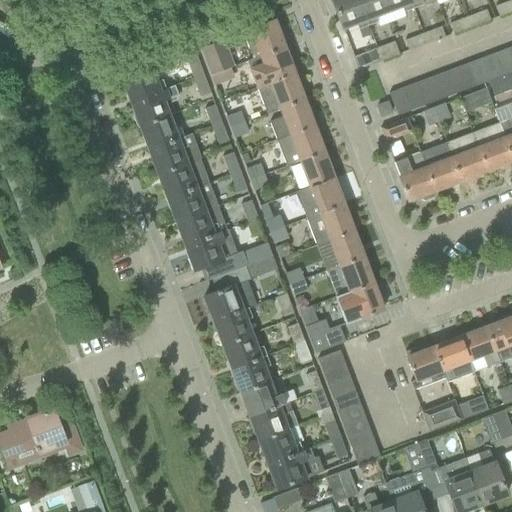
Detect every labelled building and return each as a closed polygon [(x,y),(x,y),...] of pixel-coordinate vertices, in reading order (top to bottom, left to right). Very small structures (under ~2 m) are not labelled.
[(358,30),(367,27),(357,0),(331,0),(342,29),(356,24),(358,30)] [(375,18),(388,13),(383,0),(357,0),(367,27),(377,23),(375,18)] [(402,12),(412,8),(409,0),(383,0),(388,13),(401,8),(402,12)] [(420,1),(422,0),(409,0),(412,8),(422,5),(420,1)] [(499,17),(511,12),(511,0),(510,0),(495,6),(499,17)] [(490,20),(489,19),(486,9),(467,16),(471,27),(490,20)] [(454,34),(471,27),(467,16),(449,23),(454,34)] [(252,58),(283,46),(274,21),(242,33),(252,58)] [(445,38),(444,36),(440,26),(422,33),(426,45),(445,38)] [(408,51),(426,45),(422,33),(404,40),(408,51)] [(233,65),(224,40),(200,49),(209,74),(233,65)] [(398,55),(398,53),(394,42),(376,49),(381,62),(398,55)] [(256,87),(293,73),(283,46),(252,58),(252,60),(247,62),(256,87)] [(358,70),(381,62),(376,49),(353,57),(358,70)] [(509,73),(511,72),(511,67),(505,49),(492,54),(500,75),(508,72),(509,73)] [(198,78),(203,77),(193,51),(184,55),(192,78),(197,76),(198,78)] [(487,81),(488,80),(500,75),(492,54),(479,59),(487,81)] [(488,80),(487,81),(479,59),(467,64),(476,86),(488,81),(488,80)] [(462,91),(476,86),(467,64),(453,69),(462,91)] [(230,68),(234,67),(233,65),(209,74),(214,86),(234,79),(230,68)] [(156,80),(151,68),(151,67),(120,79),(129,102),(165,89),(161,78),(156,80)] [(449,96),(462,91),(453,69),(440,74),(449,96)] [(511,89),(511,81),(509,73),(508,72),(500,75),(488,80),(488,81),(494,96),(511,89)] [(266,113),(303,98),(293,73),(256,87),(266,113)] [(435,102),(449,96),(440,74),(427,79),(435,102)] [(203,77),(198,78),(197,76),(192,78),(199,97),(209,93),(203,77)] [(422,106),(435,102),(427,79),(414,84),(422,106)] [(410,111),(422,106),(414,84),(401,89),(410,111)] [(175,96),(178,95),(174,85),(165,89),(129,102),(134,115),(133,117),(136,126),(138,127),(174,113),(170,102),(176,99),(175,96)] [(397,116),(410,111),(401,89),(388,93),(397,116)] [(464,112),(490,103),(485,89),(459,98),(464,112)] [(276,139),(313,125),(303,98),(266,113),(267,114),(278,110),(281,118),(269,122),(276,139)] [(511,102),(494,107),(497,120),(511,116),(511,102)] [(380,117),(391,113),(387,103),(376,106),(380,117)] [(438,122),(449,118),(443,104),(433,108),(438,122)] [(216,126),(221,124),(214,105),(204,109),(210,125),(215,123),(216,126)] [(428,127),(438,122),(433,108),(422,112),(428,127)] [(228,127),(243,122),(239,112),(225,117),(228,127)] [(169,115),(174,113),(138,127),(139,127),(147,150),(183,137),(179,127),(174,129),(169,115)] [(511,161),(511,118),(498,124),(511,161)] [(385,142),(411,133),(406,119),(380,128),(385,142)] [(233,139),(247,133),(243,122),(228,127),(233,139)] [(221,124),(216,126),(215,123),(210,125),(218,145),(228,141),(221,124)] [(486,171),(511,161),(498,124),(472,133),(486,171)] [(286,165),(323,151),(313,125),(276,139),(286,165)] [(460,181),(486,171),(472,133),(446,143),(460,181)] [(157,175),(200,158),(191,135),(184,138),(183,137),(147,150),(157,175)] [(434,191),(435,191),(460,181),(446,143),(420,153),(434,191)] [(308,187),(332,178),(323,151),(286,165),(287,168),(299,163),(308,187)] [(234,174),(239,172),(232,153),(222,157),(228,174),(233,172),(234,174)] [(435,191),(434,191),(420,153),(393,163),(407,201),(420,197),(421,200),(424,201),(434,198),(436,194),(435,191)] [(199,159),(200,158),(157,175),(166,198),(207,183),(199,159)] [(248,180),(263,174),(259,164),(244,170),(248,180)] [(239,172),(234,174),(233,172),(228,174),(235,193),(245,189),(239,172)] [(252,191),(267,185),(263,174),(248,180),(252,191)] [(305,219),(342,204),(332,178),(308,187),(308,188),(295,193),(305,219)] [(175,223),(217,206),(207,183),(166,198),(175,223)] [(247,222),(256,218),(249,201),(240,205),(247,222)] [(315,245),(352,231),(342,204),(305,219),(315,245)] [(184,247),(226,231),(217,206),(175,223),(184,247)] [(279,217),(265,222),(269,233),(283,227),(279,217)] [(273,244),(287,239),(283,227),(269,233),(273,244)] [(226,231),(184,247),(193,271),(201,268),(205,281),(211,279),(244,267),(272,256),(266,243),(242,252),(237,254),(228,230),(226,231)] [(338,265),(362,256),(352,231),(315,245),(325,270),(338,265)] [(249,280),(277,269),(272,256),(244,267),(249,280)] [(362,256),(338,265),(348,292),(372,283),(362,256)] [(288,284),(301,279),(297,269),(284,275),(288,284)] [(293,297),(307,291),(301,279),(288,284),(293,297)] [(212,321),(255,304),(246,281),(203,297),(212,321)] [(345,324),(382,310),(372,283),(348,292),(335,297),(345,324)] [(282,316),(291,312),(284,294),(275,298),(282,316)] [(248,307),(255,304),(212,321),(216,333),(215,333),(212,337),(216,346),(252,333),(246,320),(252,318),(248,307)] [(511,317),(486,328),(499,363),(511,358),(507,348),(511,345),(511,317)] [(324,320),(304,327),(314,354),(337,345),(345,342),(339,327),(338,325),(327,329),(324,320)] [(297,342),(302,340),(296,324),(286,328),(293,346),(298,344),(297,342)] [(487,368),(499,363),(486,328),(460,337),(470,362),(482,357),(487,368)] [(262,347),(258,349),(252,333),(216,346),(216,347),(220,348),(222,347),(230,369),(266,355),(262,347)] [(474,372),(470,362),(460,337),(434,347),(447,382),(474,372)] [(299,363),(310,359),(302,340),(297,342),(298,344),(293,346),(299,363)] [(420,346),(405,352),(415,380),(416,381),(432,374),(435,382),(445,378),(446,383),(447,382),(434,347),(422,352),(420,346)] [(322,373),(343,364),(339,351),(317,359),(322,373)] [(265,367),(270,365),(266,355),(230,369),(239,393),(270,381),(265,367)] [(326,385),(348,377),(343,364),(322,373),(326,385)] [(316,390),(321,388),(314,372),(304,376),(310,393),(311,392),(312,395),(317,393),(316,390)] [(331,399),(353,390),(348,377),(326,385),(331,399)] [(280,393),(276,395),(270,381),(239,393),(248,416),(284,403),(280,393)] [(511,396),(508,386),(496,391),(502,405),(511,401),(511,396)] [(317,418),(330,413),(321,388),(316,390),(317,393),(312,395),(311,392),(310,393),(318,412),(315,413),(317,418)] [(336,411),(358,403),(353,390),(331,399),(336,411)] [(456,406),(453,400),(421,412),(429,433),(461,420),(456,406)] [(461,420),(473,415),(467,402),(456,406),(461,420)] [(292,412),(288,413),(284,403),(248,416),(257,441),(297,425),(292,412)] [(341,425),(363,416),(358,403),(336,411),(341,425)] [(72,426),(60,430),(53,410),(26,420),(29,428),(0,438),(0,450),(7,470),(66,449),(69,456),(81,451),(72,426)] [(502,441),(511,436),(511,432),(504,411),(492,415),(502,441)] [(334,438),(339,436),(330,413),(317,418),(320,425),(322,425),(328,441),(329,441),(330,443),(335,441),(334,438)] [(490,445),(502,441),(492,415),(480,420),(490,445)] [(346,438),(368,429),(363,416),(341,425),(346,438)] [(297,425),(257,441),(266,465),(309,448),(301,451),(297,442),(303,440),(297,425)] [(351,451),(373,442),(368,429),(346,438),(351,451)] [(338,466),(349,462),(339,436),(334,438),(335,441),(330,443),(329,441),(328,441),(338,466)] [(435,466),(425,440),(413,444),(423,470),(435,466)] [(357,466),(379,458),(373,442),(351,451),(357,466)] [(412,474),(423,470),(413,444),(402,449),(411,471),(412,474)] [(306,461),(313,458),(309,448),(266,465),(275,490),(312,476),(306,461)] [(506,495),(499,476),(488,449),(477,453),(481,465),(467,470),(480,505),(506,495)] [(435,465),(423,470),(431,492),(432,493),(433,492),(432,491),(446,486),(456,511),(461,511),(480,505),(467,470),(463,460),(451,465),(440,469),(437,470),(435,465)] [(344,499),(357,494),(347,469),(335,474),(344,499)] [(411,471),(383,481),(390,500),(394,511),(423,511),(420,505),(417,497),(431,492),(423,470),(412,474),(411,471)] [(334,503),(344,499),(335,474),(324,478),(334,503)] [(103,511),(93,482),(78,488),(86,511),(103,511)] [(276,510),(302,500),(298,488),(272,498),(276,510)] [(394,511),(390,500),(377,505),(372,495),(362,499),(366,511),(394,511)]
